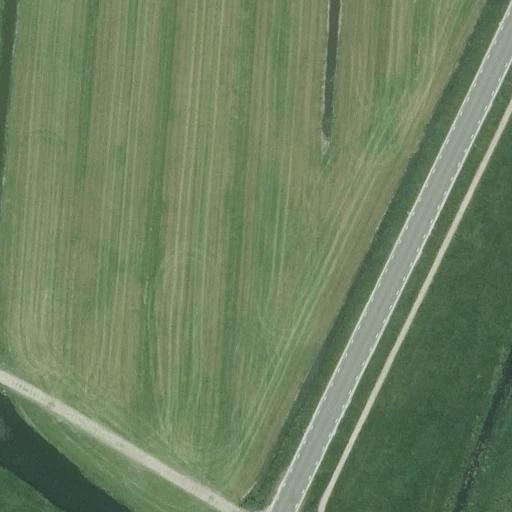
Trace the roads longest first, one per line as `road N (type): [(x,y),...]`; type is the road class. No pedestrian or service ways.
road 1 (tertiary): [(282,511),(511,31)]
road 2 (track): [(236,511),(0,374)]
